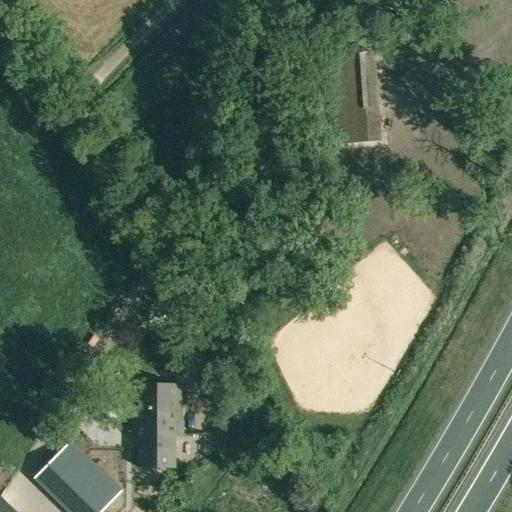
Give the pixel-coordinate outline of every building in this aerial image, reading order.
[(204,357),(209,381),(228,375),(222,352),(204,357)] [(134,384),(134,446),(138,446),(138,468),(175,468),(175,436),(183,436),(183,423),(180,423),(180,384),(134,384)] [(260,438),(248,439),(249,451),(261,450),(260,438)] [(73,511),(100,511),(119,493),(70,444),(37,477),(73,511)] [(0,511),(14,511),(0,498),(0,511)]
